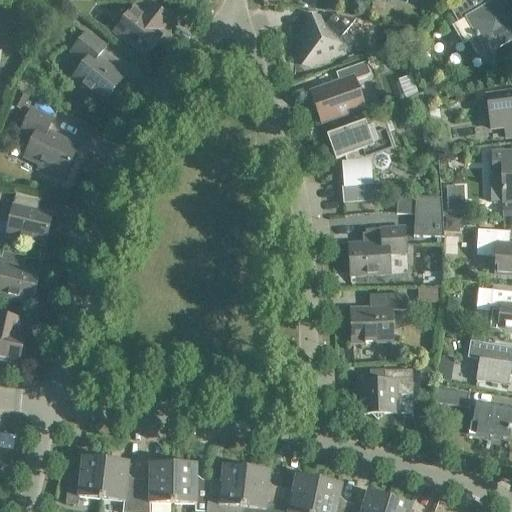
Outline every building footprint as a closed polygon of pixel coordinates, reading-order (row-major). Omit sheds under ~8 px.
[(461,0),(464,4),(450,12),(457,23),(464,19),(475,38),(468,42),(476,57),(483,53),(485,56),(511,41),(511,15),(503,0),(495,0),(482,7),(478,0),(471,0),(470,0),(461,0)] [(169,22),(150,6),(141,16),(133,10),(115,33),(143,56),(169,22)] [(310,15),(300,28),(296,52),(301,67),(317,70),(340,61),(351,49),(345,34),(344,34),(355,21),(331,16),(328,20),(326,18),(310,15)] [(86,33),(70,53),(84,64),(71,80),(72,81),(73,79),(102,103),(98,109),(99,109),(123,79),(123,78),(121,79),(97,60),(106,48),(86,33)] [(365,63),(335,74),(338,81),(308,92),(320,127),(366,111),(355,81),(370,76),(365,63)] [(16,93),(11,105),(22,110),(27,98),(16,93)] [(511,93),(487,97),(491,131),(505,129),(507,139),(511,138),(511,93)] [(53,120),(30,110),(19,133),(32,139),(23,158),(24,158),(25,157),(40,164),(37,170),(62,182),(62,180),(64,181),(72,166),(70,165),(78,148),(47,133),(53,120)] [(438,111),(428,113),(430,123),(440,121),(438,111)] [(346,164),(352,167),(343,184),(344,189),(341,189),(342,205),(376,203),(374,186),(371,186),(370,171),(375,169),(380,172),(386,170),(389,164),(387,158),(397,155),(383,116),(326,137),(335,162),(344,158),(346,164)] [(424,133),(423,135),(425,145),(427,146),(432,145),(433,143),(431,133),(429,132),(424,133)] [(511,152),(492,153),(492,176),(501,176),(502,205),(511,204),(511,152)] [(396,215),(414,216),(442,217),(442,199),(397,197),(396,215)] [(446,203),(445,217),(461,218),(461,204),(446,203)] [(52,215),(13,206),(5,238),(44,247),(52,215)] [(511,208),(502,208),(501,219),(511,220),(511,208)] [(442,217),(414,216),(413,238),(444,239),(442,217)] [(404,229),(365,231),(365,233),(367,235),(362,241),(360,238),(352,247),(352,246),(348,247),(348,251),(345,254),(349,258),(348,258),(350,284),(351,284),(351,277),(389,275),(388,255),(406,254),(404,229)] [(509,233),(477,232),(476,257),(496,258),(495,275),(511,276),(511,246),(508,246),(509,233)] [(0,262),(1,259),(0,258),(0,298),(31,306),(38,274),(0,264),(0,262)] [(439,290),(428,290),(428,303),(439,303),(439,290)] [(497,333),(497,330),(511,331),(511,294),(479,290),(476,312),(489,313),(487,332),(497,333)] [(350,311),(351,344),(392,343),(391,312),(406,312),(405,296),(369,297),(370,311),(350,311)] [(24,336),(11,333),(14,320),(0,316),(0,361),(17,365),(24,336)] [(467,359),(479,361),(475,382),(507,387),(509,377),(511,377),(511,349),(470,342),(467,359)] [(439,368),(436,382),(450,385),(452,371),(439,368)] [(412,371),(383,372),(381,372),(370,383),(356,384),(357,416),(371,415),(377,421),(384,415),(397,415),(397,397),(413,396),(412,371)] [(468,395),(437,390),(435,405),(466,409),(468,395)] [(511,411),(474,405),(471,423),(478,424),(476,436),(508,441),(507,446),(509,446),(511,430),(511,429),(511,411)] [(0,434),(0,449),(13,451),(15,437),(0,434)] [(78,499),(101,501),(105,461),(82,459),(80,477),(68,476),(65,505),(77,506),(78,499)] [(128,464),(105,461),(101,501),(123,504),(122,511),(135,511),(138,483),(126,482),(128,464)] [(149,483),(138,483),(135,511),(149,511),(150,505),(172,505),(173,465),(149,465),(149,483)] [(196,466),(173,465),(172,505),(195,506),(194,511),(206,511),(208,484),(196,484),(196,466)] [(220,486),(208,484),(206,511),(241,511),(246,470),(223,467),(220,486)] [(269,472),(246,470),(241,511),(276,511),(280,492),(267,491),(269,472)] [(292,495),(280,492),(276,511),(311,511),(318,481),(295,477),(292,495)] [(341,486),(318,481),(311,511),(348,511),(350,507),(338,504),(341,486)] [(361,510),(350,507),(348,511),(385,511),(389,500),(367,493),(361,510)] [(410,511),(412,507),(389,500),(385,511),(410,511)]
